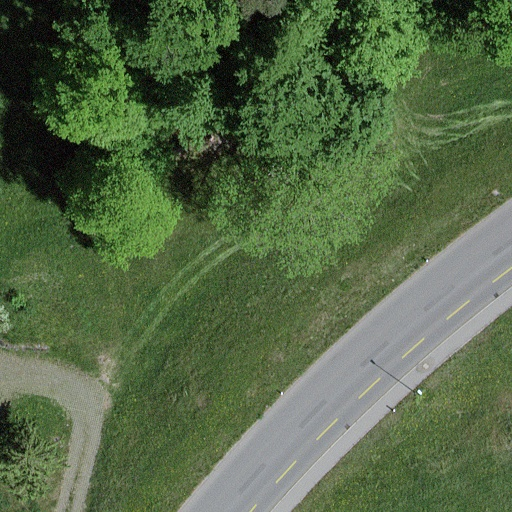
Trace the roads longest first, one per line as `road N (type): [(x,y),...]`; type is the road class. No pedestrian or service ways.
road 1 (tertiary): [(511,243),(311,415),(226,511)]
road 2 (track): [(68,511),(97,412),(88,387),(24,364),(0,366)]
